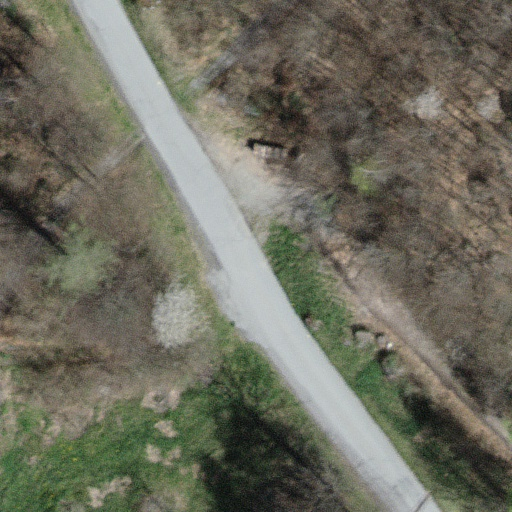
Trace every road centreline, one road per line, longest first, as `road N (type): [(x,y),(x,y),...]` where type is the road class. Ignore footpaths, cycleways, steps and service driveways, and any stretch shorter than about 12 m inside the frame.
road 1 (unclassified): [(415,511),(296,346),(96,0)]
road 2 (track): [(218,215),(286,203),(361,267),(428,353),(511,437)]
